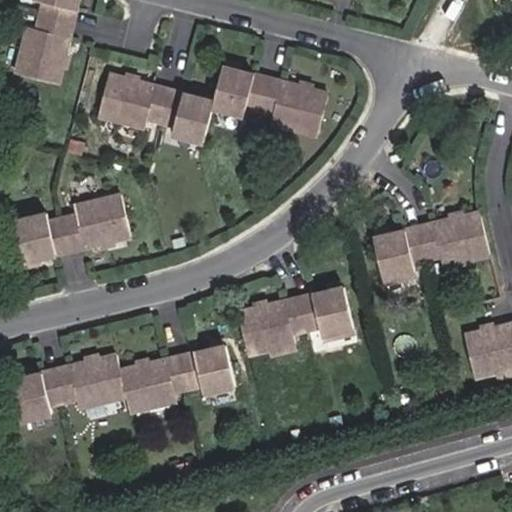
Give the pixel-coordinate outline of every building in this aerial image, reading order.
[(38,0),(40,0),(36,15),(67,23),(71,9),(73,0),(38,0)] [(64,37),(67,23),(36,15),(32,29),(23,26),(11,73),(52,83),(64,37)] [(265,75),(250,71),(219,63),(210,99),(209,103),(240,111),(242,103),(256,107),(265,75)] [(151,83),(104,71),(94,112),(140,124),(142,115),(157,119),(165,87),(151,83)] [(315,131),(325,91),(265,75),(256,107),(270,110),(268,119),(315,131)] [(209,103),(210,99),(165,87),(157,119),(171,122),(169,131),(200,139),(209,103)] [(74,216),(76,225),(62,228),(70,260),(130,245),(120,205),(74,216)] [(473,256),(493,252),(483,210),(437,222),(424,225),(430,257),(444,253),(446,263),(473,256)] [(47,232),(45,223),(14,231),(24,271),(70,260),(62,228),(47,232)] [(416,260),(430,257),(424,225),(408,228),(378,236),(387,276),(418,269),(416,260)] [(475,263),(473,256),(446,263),(448,269),(475,263)] [(389,282),(419,275),(418,269),(387,276),(389,282)] [(357,325),(348,285),(303,296),(310,327),(324,323),(327,333),(357,325)] [(242,310),(252,352),(271,347),(298,341),(296,330),(310,327),(303,296),(289,299),(242,310)] [(469,332),(479,373),(499,368),(511,364),(511,321),(510,322),(469,332)] [(328,339),(359,332),(357,325),(327,333),(328,339)] [(273,354),(300,348),(298,341),(271,347),(273,354)] [(230,343),(199,350),(184,354),(192,385),(206,382),(208,390),(240,383),(230,343)] [(60,367),(68,399),(82,396),(84,405),(100,401),(111,398),(123,395),(130,394),(124,368),(120,353),(74,364),(60,367)] [(182,388),(192,385),(184,354),(170,357),(124,368),(130,394),(133,409),(153,405),(168,401),(180,398),(178,389),(182,388)] [(501,375),(511,372),(511,364),(499,368),(501,375)] [(68,399),(60,367),(46,371),(15,378),(24,419),(55,411),(53,402),(60,401),(68,399)] [(210,397),(241,390),(240,383),(208,390),(210,397)] [(86,411),(112,405),(111,398),(100,401),(84,405),(86,411)] [(155,411),(182,405),(180,398),(168,401),(153,405),(155,411)] [(26,426),(57,418),(55,411),(24,419),(26,426)]
